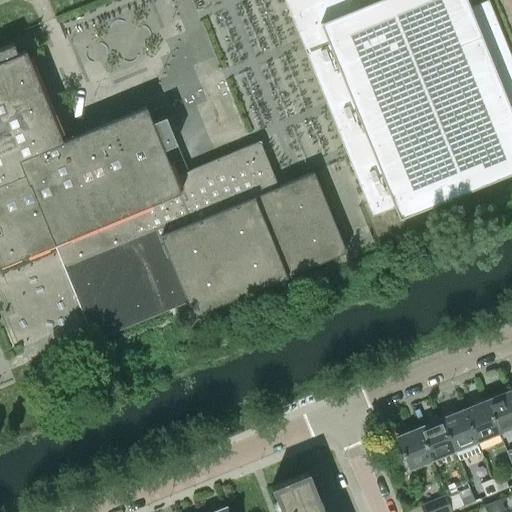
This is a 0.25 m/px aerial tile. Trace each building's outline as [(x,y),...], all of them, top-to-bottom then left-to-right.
[(284,0),(348,158),(371,216),(394,207),(398,218),(511,171),(511,60),(487,0),(485,0),(469,7),(466,0),(284,0)] [(0,264),(35,250),(53,242),(57,250),(57,251),(85,318),(87,325),(93,339),(94,339),(174,306),(187,301),(190,308),(192,314),(344,251),(345,251),(344,249),(320,190),(313,172),(293,179),(278,186),(277,184),(259,141),(250,144),(217,158),(187,170),(165,115),(151,121),(145,106),(89,129),(62,140),(25,50),(17,53),(16,51),(13,43),(0,48),(0,264)] [(511,400),(508,389),(485,399),(499,433),(511,427),(511,400)] [(485,399),(463,408),(477,442),(499,433),(485,399)] [(463,408),(440,417),(454,451),(458,460),(480,451),(477,442),(463,408)] [(440,417),(418,426),(432,460),(454,451),(440,417)] [(418,426),(395,435),(402,453),(399,455),(404,468),(408,467),(409,470),(432,460),(418,426)] [(280,511),(324,511),(308,471),(270,486),(280,511)] [(502,474),(491,479),(496,492),(508,487),(502,474)] [(491,479),(480,483),(485,496),(496,492),(491,479)] [(465,480),(443,489),(452,510),(474,501),(465,480)] [(445,495),(422,505),(425,511),(446,511),(451,510),(445,495)] [(500,499),(492,502),(496,511),(498,511),(504,510),(500,499)] [(496,511),(492,502),(485,505),(488,511),(496,511)]
